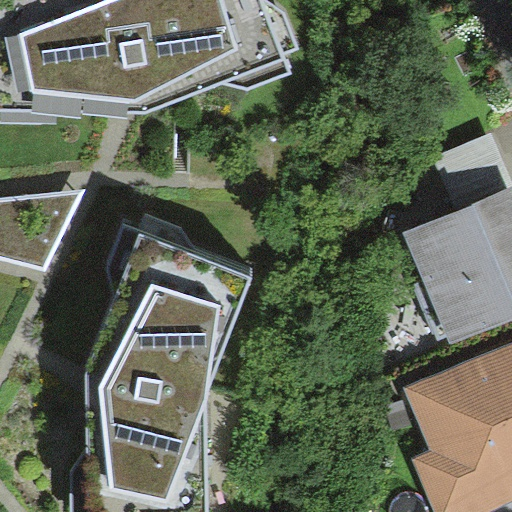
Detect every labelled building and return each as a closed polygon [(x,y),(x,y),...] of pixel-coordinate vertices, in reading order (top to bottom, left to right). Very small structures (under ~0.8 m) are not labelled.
[(3,0),(10,106),(164,101),(291,54),(272,0),(3,0)] [(511,316),(511,183),(493,140),(434,165),(458,219),(403,243),(448,345),(511,316)] [(0,198),(0,256),(45,267),(84,189),(0,198)] [(95,367),(105,511),(212,511),(218,395),(262,282),(160,240),(95,367)] [(511,348),(406,391),(437,467),(422,473),(437,511),(509,511),(511,511),(511,348)]
